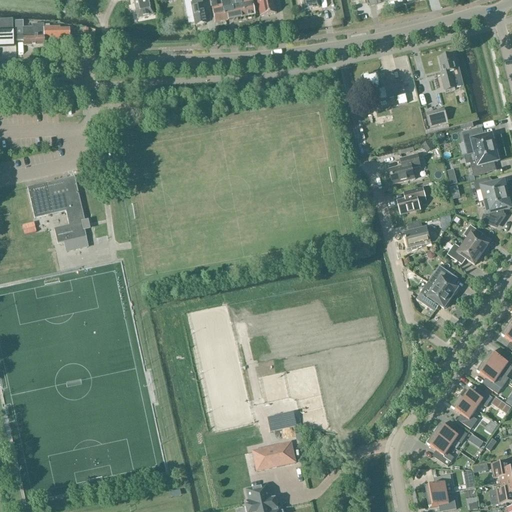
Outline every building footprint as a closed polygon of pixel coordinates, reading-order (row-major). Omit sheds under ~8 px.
[(132,0),(137,20),(154,16),(150,0),(132,0)] [(194,26),(206,24),(201,0),(191,0),(192,4),(190,4),(191,8),(194,26)] [(235,20),(230,0),(229,0),(221,2),(221,6),(217,7),(215,1),(210,2),(215,24),(225,22),(235,20)] [(230,0),(235,20),(254,16),(251,0),(246,0),(247,1),(241,2),(240,0),(230,0)] [(276,15),(273,0),(255,0),(259,18),(276,15)] [(318,9),(316,0),(300,0),(302,12),(318,9)] [(23,47),(44,46),(43,41),(69,40),(69,30),(59,31),(59,29),(43,29),(43,26),(33,26),(33,29),(23,29),(23,22),(15,22),(15,36),(16,42),(23,42),(23,47)] [(0,47),(13,47),(13,32),(0,32),(0,47)] [(454,58),(453,55),(439,59),(443,74),(440,75),(442,82),(443,82),(446,92),(464,88),(459,69),(457,70),(454,58)] [(403,84),(385,88),(385,89),(382,90),(378,75),(371,76),(370,76),(362,78),(363,83),(358,85),(360,95),(374,92),(376,101),(388,98),(388,100),(397,98),(399,106),(407,104),(405,96),(406,96),(403,84)] [(444,109),(427,114),(430,126),(447,122),(444,109)] [(473,147),(475,155),(495,149),(494,146),(496,146),(494,138),(492,138),(492,136),(481,139),(479,131),(463,135),(466,149),(473,147)] [(496,153),(495,149),(475,155),(464,157),(464,158),(466,158),(468,165),(470,164),(473,178),(490,174),(487,166),(499,163),(498,161),(500,160),(498,152),(496,153)] [(402,167),(389,171),(393,186),(415,180),(412,170),(420,168),(417,156),(400,160),(402,167)] [(74,178),(28,189),(34,220),(66,213),(69,227),(54,230),(57,246),(86,239),(84,231),(89,230),(87,223),(84,223),(74,178)] [(482,190),(485,202),(507,196),(504,183),(497,185),(496,184),(490,185),(489,180),(475,184),(477,191),(482,190)] [(397,203),(401,216),(420,211),(418,203),(426,201),(423,190),(408,194),(410,200),(397,203)] [(511,210),(507,196),(485,202),(488,216),(489,216),(488,218),(484,217),(482,223),(495,228),(498,218),(505,217),(503,212),(511,210)] [(464,245),(481,257),(488,246),(480,240),(483,236),(470,227),(464,237),(468,240),(464,245)] [(404,234),(408,250),(431,244),(427,228),(404,234)] [(481,257),(464,245),(461,250),(454,246),(447,256),(462,266),(466,260),(474,266),(481,257)] [(451,275),(439,267),(428,284),(451,300),(458,290),(446,282),(451,275)] [(451,300),(428,284),(416,301),(428,309),(432,302),(444,310),(451,300)] [(429,320),(434,313),(430,310),(425,318),(429,320)] [(511,329),(509,327),(502,337),(511,344),(511,346),(509,350),(511,352),(511,329)] [(502,361),(491,353),(484,363),(501,375),(507,379),(511,370),(511,359),(506,355),(502,361)] [(501,375),(484,363),(477,373),(488,381),(484,387),(497,396),(504,386),(497,382),(501,375)] [(466,389),(459,399),(476,411),(481,405),(486,409),(492,399),(481,391),(477,397),(466,389)] [(472,418),(476,411),(459,399),(452,410),(463,417),(459,423),(471,431),(477,422),(472,418)] [(267,420),(270,432),(296,427),(293,414),(267,420)] [(441,426),(434,436),(451,448),(456,441),(461,445),(467,436),(456,428),(452,433),(441,426)] [(447,454),(451,448),(434,436),(427,446),(438,454),(434,459),(448,468),(454,459),(447,454)] [(294,460),(289,441),(250,449),(254,469),(294,460)] [(502,484),(511,482),(511,469),(507,471),(506,463),(491,466),(494,480),(501,478),(502,484)] [(474,488),(471,473),(464,474),(467,490),(474,488)] [(425,488),(427,498),(447,495),(446,489),(452,488),(450,477),(436,479),(438,486),(425,488)] [(511,482),(502,484),(503,491),(496,492),(499,505),(511,502),(511,495),(511,482)] [(264,495),(262,488),(246,492),(248,503),(246,504),(247,507),(244,508),(244,511),(280,511),(280,509),(275,510),(273,501),(270,502),(270,498),(267,499),(266,494),(264,495)] [(447,495),(427,498),(429,509),(441,507),(442,511),(447,511),(456,510),(454,499),(448,500),(447,495)]
